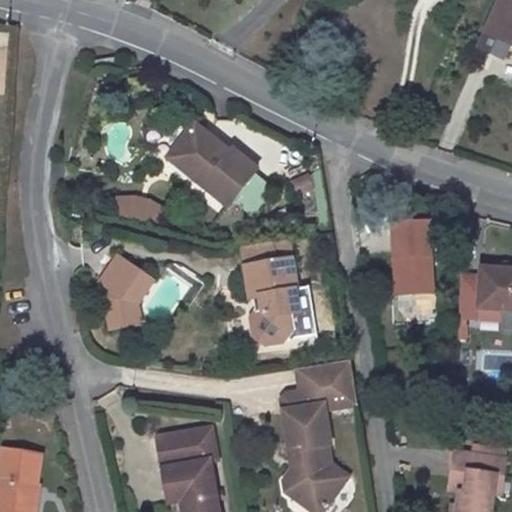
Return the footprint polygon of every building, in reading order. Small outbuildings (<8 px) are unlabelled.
[(511,43),(511,0),(497,0),(478,45),(503,56),(509,42),(511,43)] [(120,59),(94,63),(95,73),(122,69),(120,59)] [(172,160),(206,187),(232,208),(261,172),(235,149),(231,153),(198,128),(172,160)] [(305,172),(287,178),(293,195),(311,189),(305,172)] [(159,222),(163,201),(117,194),(113,214),(159,222)] [(425,219),(384,222),(389,298),(430,295),(425,219)] [(245,250),(255,309),(240,330),(265,345),(292,341),(308,314),(305,295),(301,296),(291,243),(245,250)] [(117,259),(99,285),(109,291),(128,305),(146,279),(117,259)] [(484,285),(464,284),(462,326),(483,327),(483,317),(504,318),(511,318),(511,278),(485,277),(484,285)] [(128,305),(109,291),(104,297),(108,329),(138,325),(133,309),(152,283),(146,279),(128,305)] [(504,318),(483,317),(483,327),(504,328),(504,318)] [(359,406),(352,362),(299,372),(303,394),(288,396),(283,403),(290,453),(295,452),(297,464),(284,482),(285,493),(295,500),(301,492),(325,510),(349,478),(333,466),(330,447),(332,446),(327,411),(359,406)] [(158,474),(164,508),(181,505),(182,511),(216,511),(208,464),(202,435),(153,445),(158,474)] [(506,511),(510,476),(511,476),(511,460),(464,457),(461,495),(471,496),(469,511),(506,511)] [(0,511),(33,511),(38,489),(0,481),(0,511)] [(301,492),(295,500),(311,511),(323,511),(325,510),(301,492)]
